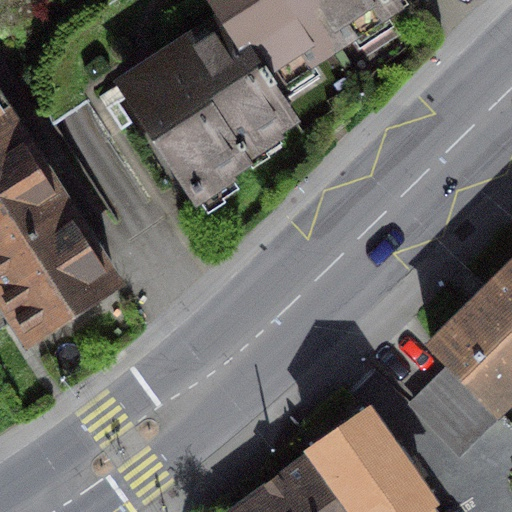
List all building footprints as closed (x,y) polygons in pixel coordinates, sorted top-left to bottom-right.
[(437,0),(436,0),(263,0),(325,83),(437,0)] [(338,122),(268,28),(232,55),(217,34),(141,90),(226,205),(338,122)] [(0,54),(0,290),(31,345),(134,286),(0,54)] [(511,449),(511,286),(424,367),(506,455),(511,449)] [(427,408),(393,435),(439,492),(473,465),(427,408)] [(406,511),(355,434),(307,465),(337,511),(406,511)] [(331,511),(309,479),(258,511),(331,511)]
